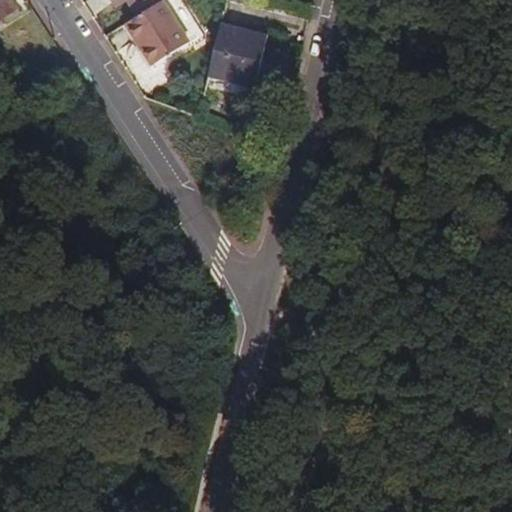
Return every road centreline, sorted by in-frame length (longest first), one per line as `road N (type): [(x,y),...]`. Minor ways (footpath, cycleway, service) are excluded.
road 1 (residential): [(55,0),(261,314)]
road 2 (residential): [(337,0),(261,314)]
road 3 (unclassified): [(261,314),(216,511)]
